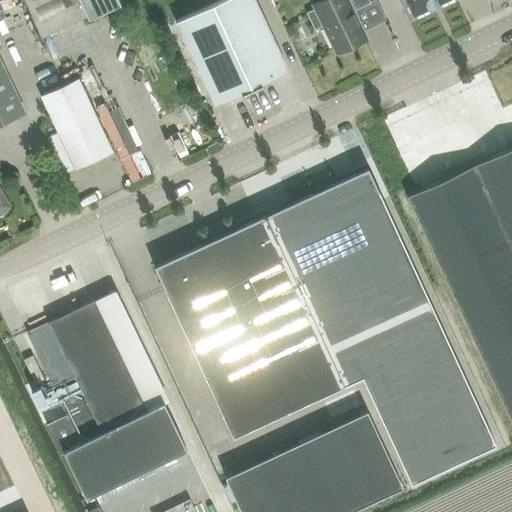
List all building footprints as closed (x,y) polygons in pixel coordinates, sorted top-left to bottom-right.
[(12,0),(1,0),(8,12),(16,8),(12,0)] [(23,0),(42,38),(87,17),(89,20),(121,6),(118,0),(23,0)] [(288,71),(254,0),(220,0),(174,21),(213,105),(288,71)] [(324,26),(337,54),(366,40),(353,12),(371,3),(369,0),(323,0),(314,5),(316,9),(307,13),(315,30),(324,26)] [(406,0),(415,17),(450,0),(406,0)] [(0,124),(26,113),(0,59),(0,124)] [(39,96),(74,169),(113,151),(78,77),(39,96)] [(511,147),(407,196),(511,423),(511,147)] [(0,215),(2,215),(11,207),(0,187),(0,215)] [(317,188),(286,201),(297,227),(328,214),(317,188)] [(213,238),(153,265),(165,291),(216,401),(272,375),(288,411),(345,385),(277,239),(265,214),(221,234),(213,238)] [(86,499),(187,450),(164,402),(168,400),(115,290),(93,300),(63,315),(26,332),(66,413),(45,423),(59,453),(63,451),(86,499)] [(408,479),(494,446),(445,317),(359,350),(408,479)] [(260,460),(225,476),(241,511),(346,511),(404,485),(368,409),(357,415),(260,460)] [(194,511),(188,499),(161,511),(194,511)]
